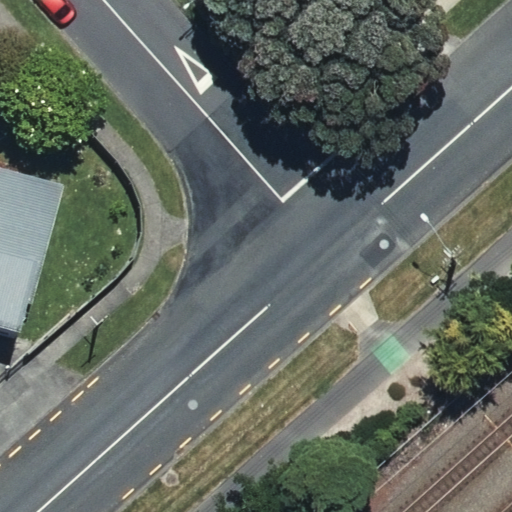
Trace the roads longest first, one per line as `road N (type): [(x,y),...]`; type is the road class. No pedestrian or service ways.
road 1 (tertiary): [(44,511),(333,254)]
road 2 (residential): [(333,254),(102,0)]
road 3 (tertiary): [(333,254),(511,93)]
